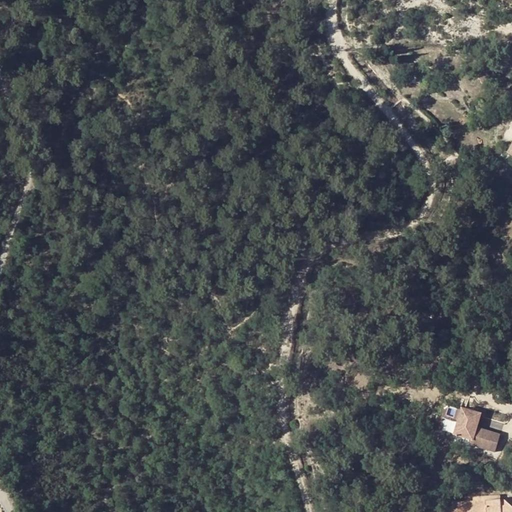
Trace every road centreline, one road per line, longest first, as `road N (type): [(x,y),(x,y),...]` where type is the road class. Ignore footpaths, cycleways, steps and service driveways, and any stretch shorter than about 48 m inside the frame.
road 1 (track): [(310,511),(280,398),(309,259),(423,224),(430,180),(418,152),(340,51),(332,0)]
road 2 (track): [(0,273),(31,177),(0,70)]
